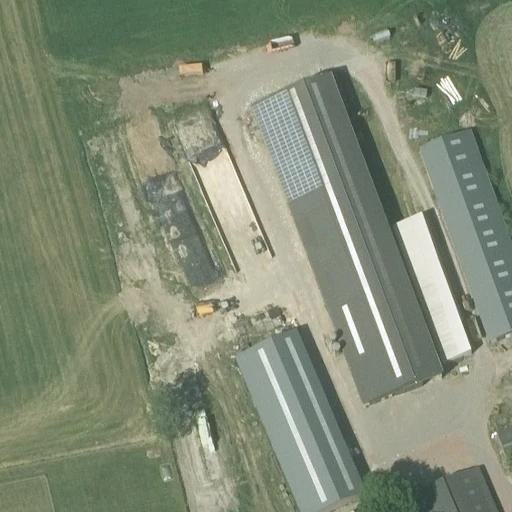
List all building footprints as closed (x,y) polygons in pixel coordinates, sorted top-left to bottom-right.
[(442,381),(330,81),(251,110),(363,410),(442,381)] [(511,250),(470,133),(419,151),(488,346),(511,337),(511,250)] [(419,223),(392,232),(442,368),(468,359),(419,223)] [(511,376),(493,382),(503,419),(511,416),(511,376)] [(328,408),(266,435),(299,511),(328,511),(366,496),(328,408)] [(511,428),(496,435),(510,470),(511,469),(511,428)] [(387,508),(389,511),(493,511),(476,471),(387,508)]
